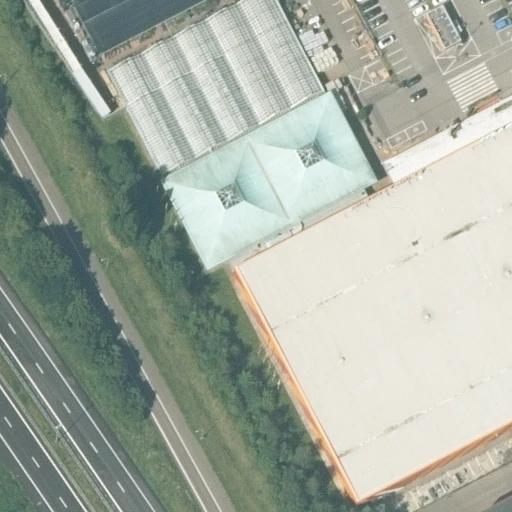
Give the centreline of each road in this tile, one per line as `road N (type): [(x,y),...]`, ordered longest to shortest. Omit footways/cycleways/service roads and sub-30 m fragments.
road 1 (trunk): [(218,511),(0,118)]
road 2 (trunk): [(139,511),(0,314)]
